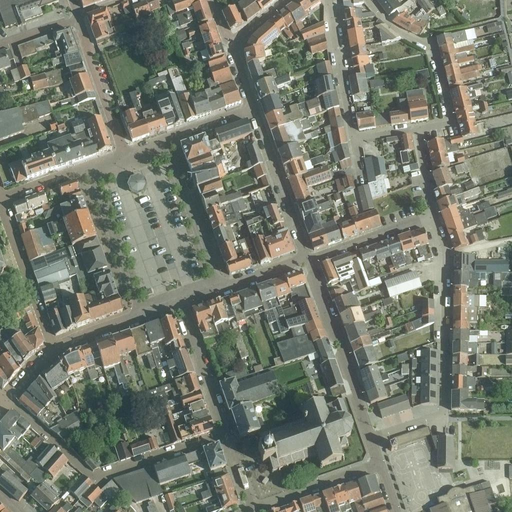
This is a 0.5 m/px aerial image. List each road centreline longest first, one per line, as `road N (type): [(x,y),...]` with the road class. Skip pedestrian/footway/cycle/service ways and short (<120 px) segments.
road 1 (residential): [(370,435),(443,413),(447,254),(434,216)]
road 2 (residential): [(227,436),(94,479),(7,402)]
road 3 (residential): [(415,131),(449,125),(431,47),(396,30),(369,0)]
road 4 (residential): [(370,435),(307,261)]
road 5 (residential): [(307,261),(252,111)]
road 6 (residential): [(52,351),(0,200)]
road 7 (tertiary): [(87,169),(139,316)]
road 8 (tertiary): [(214,287),(163,141)]
road 9 (tertiary): [(124,156),(77,18)]
road 10 (residential): [(353,141),(325,0)]
road 11 (tertiary): [(227,436),(177,302)]
road 12 (residential): [(253,510),(381,463)]
road 13 (residential): [(307,261),(434,216)]
